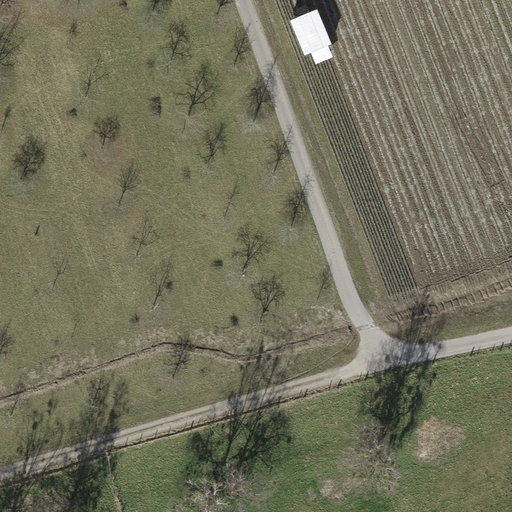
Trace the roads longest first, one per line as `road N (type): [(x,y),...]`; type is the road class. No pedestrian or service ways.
road 1 (residential): [(243,0),(366,329),(388,360),(511,337)]
road 2 (track): [(388,360),(0,471)]
